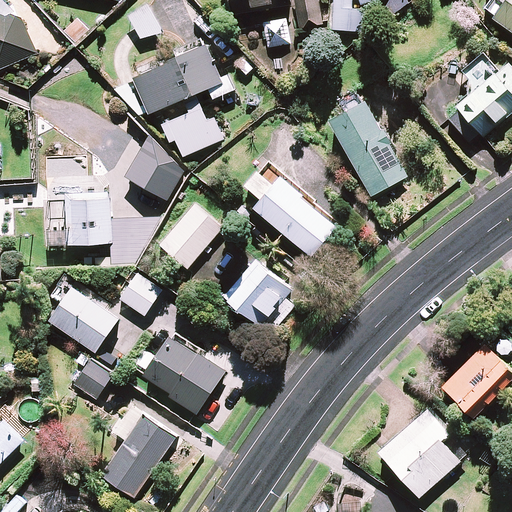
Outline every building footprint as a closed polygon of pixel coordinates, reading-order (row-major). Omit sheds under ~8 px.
[(321,0),(231,0),(235,16),(288,5),(294,31),(326,24),(321,0)] [(352,0),(335,0),(334,31),(366,33),(367,12),(352,11),(352,0)] [(511,0),(495,0),(486,11),(495,17),(492,20),(511,35),(511,0)] [(162,32),(150,7),(130,18),(143,42),(162,32)] [(2,16),(0,15),(0,71),(36,55),(20,19),(2,16)] [(215,101),(237,92),(230,76),(225,79),(210,45),(166,64),(168,68),(117,90),(142,121),(211,91),(215,101)] [(248,52),(233,63),(247,82),(263,71),(248,52)] [(466,74),(480,90),(458,108),(460,110),(449,119),(473,148),(511,114),(511,67),(510,65),(498,75),(484,59),(466,74)] [(408,179),(360,93),(342,103),(349,115),(332,124),(373,198),(408,179)] [(186,107),(189,114),(164,125),(172,144),(177,142),(183,158),(224,141),(214,119),(208,122),(203,108),(199,101),(186,107)] [(185,173),(152,138),(128,178),(168,202),(185,173)] [(317,205),(319,202),(272,161),(248,188),(264,202),(257,210),(312,258),(341,226),(317,205)] [(49,247),(110,247),(111,263),(129,263),(128,245),(128,221),(111,221),(111,196),(49,196),(49,247)] [(223,229),(196,206),(162,247),(189,270),(223,229)] [(294,289),(259,261),(227,300),(262,328),(294,289)] [(163,293),(138,274),(120,298),(145,317),(163,293)] [(87,299),(92,293),(68,276),(52,298),(64,306),(52,322),(97,354),(120,322),(87,299)] [(173,337),(146,378),(172,396),(170,399),(197,417),(227,373),(173,337)] [(511,383),(511,373),(486,347),(444,388),(475,420),(511,383)] [(114,375),(92,361),(76,386),(98,400),(114,375)] [(6,405),(0,411),(0,466),(25,441),(9,425),(18,417),(6,405)] [(177,438),(134,408),(116,433),(128,441),(103,477),(135,499),(177,438)] [(450,435),(430,411),(381,454),(420,499),(461,463),(442,442),(450,435)]
